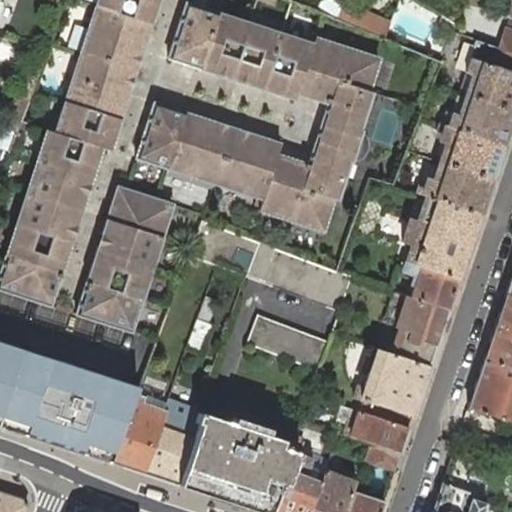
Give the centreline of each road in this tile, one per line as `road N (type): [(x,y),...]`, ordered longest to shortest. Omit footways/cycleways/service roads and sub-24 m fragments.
road 1 (residential): [(403,511),(511,192)]
road 2 (unknown): [(151,511),(238,311)]
